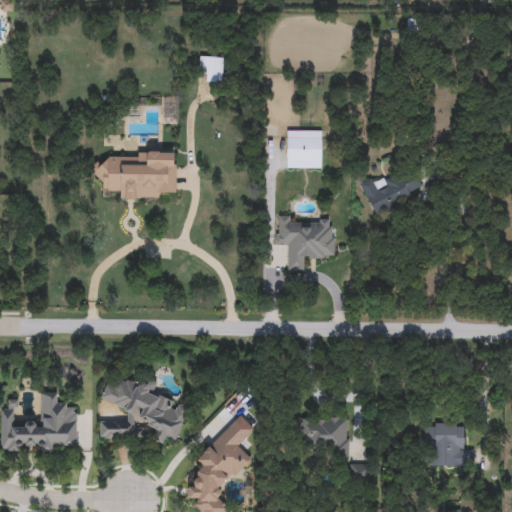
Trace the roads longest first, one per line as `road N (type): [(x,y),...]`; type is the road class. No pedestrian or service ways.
road 1 (residential): [(0,326),(511,333)]
road 2 (residential): [(119,503),(53,502),(0,490)]
